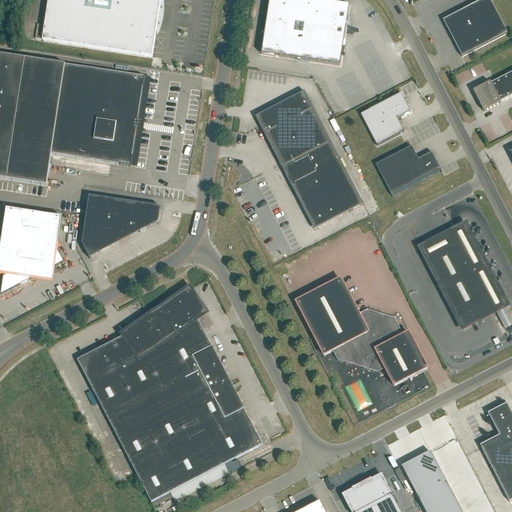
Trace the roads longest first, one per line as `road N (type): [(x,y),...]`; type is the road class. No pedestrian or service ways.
road 1 (unknown): [(486,180),(404,221),(395,246),(456,362),(504,344),(511,327),(461,237),(458,209),(477,211),(511,279)]
road 2 (unclassified): [(390,0),(511,230)]
road 3 (unclassified): [(191,248),(236,0)]
road 4 (unclassified): [(320,461),(223,275),(191,248)]
road 5 (unclassified): [(511,364),(320,461)]
road 6 (unclassified): [(20,341),(191,248)]
